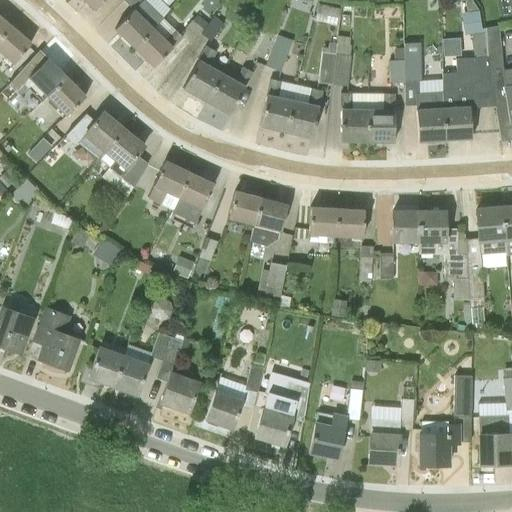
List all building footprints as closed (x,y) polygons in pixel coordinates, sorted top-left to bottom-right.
[(83,0),(94,10),(104,0),(83,0)] [(161,15),(145,0),(123,0),(133,9),(114,29),(133,48),(161,15)] [(464,0),(467,14),(479,12),(471,0),(464,0)] [(338,19),(340,9),(318,4),(315,14),(338,19)] [(482,30),(479,12),(467,14),(469,35),(471,35),(485,33),(486,33),(486,29),(482,30)] [(162,41),(151,31),(164,18),(161,15),(133,48),(153,67),(181,38),(172,30),(162,41)] [(196,37),(207,23),(195,15),(184,28),(196,37)] [(0,37),(10,26),(0,17),(0,37)] [(209,42),(222,24),(212,18),(200,35),(209,42)] [(10,26),(0,37),(0,52),(13,64),(31,43),(10,26)] [(511,68),(503,70),(498,27),(486,29),(486,33),(485,33),(492,88),(500,142),(511,139),(511,68)] [(492,88),(485,33),(471,35),(473,59),(455,60),(455,74),(442,75),(443,109),(444,109),(446,140),(471,138),(469,108),(491,107),(490,89),(492,88)] [(448,52),(462,51),(461,36),(447,36),(448,52)] [(404,82),(420,81),(420,43),(403,44),(403,60),(404,82)] [(328,53),(335,54),(336,45),(329,44),(328,53)] [(335,54),(349,56),(351,46),(349,46),(337,44),(336,45),(335,54)] [(280,72),(287,51),(272,46),(265,66),(280,72)] [(205,101),(219,77),(206,70),(215,54),(204,48),(182,88),(205,101)] [(29,78),(48,97),(66,77),(47,58),(44,60),(37,52),(8,84),(16,91),(29,78)] [(332,85),(335,54),(328,53),(321,53),(318,83),(332,85)] [(349,56),(335,54),(332,85),(347,87),(351,56),(349,56)] [(404,83),(404,82),(403,60),(387,61),(388,83),(404,83)] [(229,115),(250,76),(241,71),(233,85),(219,77),(205,101),(229,115)] [(66,115),(85,97),(66,77),(48,97),(66,115)] [(287,132),(292,104),(276,101),(279,85),(268,83),(259,126),(287,132)] [(311,138),(321,93),(310,91),(307,106),(292,104),(287,132),(311,138)] [(368,111),(367,142),(393,142),(394,94),(382,94),(382,110),(368,111)] [(367,142),(368,111),(352,111),(352,95),(340,95),(340,141),(367,142)] [(444,109),(443,109),(428,110),(428,95),(414,96),(417,142),(446,140),(444,109)] [(77,142),(99,160),(122,130),(101,112),(94,121),(85,114),(65,135),(75,144),(77,142)] [(136,155),(143,147),(122,130),(99,160),(109,167),(101,176),(126,197),(147,164),(136,155)] [(32,146),(27,152),(36,161),(41,155),(32,146)] [(175,197),(187,171),(164,161),(151,187),(146,198),(170,208),(175,197)] [(10,167),(0,176),(0,180),(7,188),(19,177),(10,167)] [(175,197),(170,208),(196,220),(213,184),(187,171),(175,197)] [(0,182),(0,198),(8,192),(0,182)] [(253,224),(260,198),(234,191),(227,217),(253,224)] [(271,228),(280,231),(287,205),(260,198),(253,224),(249,241),(267,245),(271,228)] [(511,206),(501,208),(503,238),(504,238),(511,237),(511,206)] [(335,237),(336,208),(309,207),(308,235),(335,237)] [(335,237),(362,238),(363,210),(336,208),(335,237)] [(504,238),(503,238),(501,208),(475,210),(478,238),(464,240),(465,253),(469,300),(469,307),(484,307),(483,301),(479,254),(488,253),(505,251),(504,238)] [(392,240),(418,241),(419,241),(419,211),(392,211),(392,240)] [(418,255),(434,255),(434,241),(444,241),(444,211),(419,211),(419,241),(418,241),(418,255)] [(50,223),(67,229),(71,217),(53,212),(50,223)] [(70,242),(82,248),(89,231),(76,226),(70,242)] [(198,257),(201,258),(210,261),(217,240),(205,236),(198,257)] [(110,266),(120,250),(101,239),(91,254),(110,266)] [(373,246),(360,245),(358,285),(371,286),(373,246)] [(391,279),(391,253),(379,253),(379,279),(391,279)] [(452,280),(452,301),(469,300),(465,253),(444,253),(444,255),(443,255),(443,280),(452,280)] [(172,272),(187,278),(193,262),(178,256),(172,272)] [(201,258),(198,268),(196,267),(193,278),(203,281),(206,271),(210,261),(201,258)] [(280,296),(286,265),(270,262),(268,270),(264,291),(263,294),(279,298),(280,298),(280,296)] [(437,286),(437,272),(423,272),(423,286),(437,286)] [(279,298),(278,306),(288,308),(290,298),(280,296),(280,298),(279,298)] [(330,316),(344,317),(345,309),(347,300),(332,298),(331,307),(330,316)] [(26,335),(33,317),(2,305),(0,311),(0,344),(16,351),(22,334),(26,335)] [(68,369),(78,340),(64,334),(70,317),(45,308),(35,337),(47,341),(41,360),(68,369)] [(150,356),(162,360),(170,337),(159,333),(150,356)] [(162,360),(174,365),(177,356),(182,341),(173,338),(170,337),(162,360)] [(113,384),(124,354),(98,345),(90,366),(85,365),(79,381),(98,389),(102,379),(113,384)] [(136,394),(147,363),(124,354),(113,384),(136,394)] [(364,371),(379,372),(380,361),(365,360),(364,371)] [(261,368),(253,366),(250,365),(245,387),(245,390),(257,393),(257,392),(262,368),(261,368)] [(198,384),(170,373),(167,381),(159,402),(188,413),(194,394),(198,384)] [(453,376),(453,417),(470,417),(471,377),(453,376)] [(239,410),(240,405),(245,390),(245,387),(219,377),(204,419),(232,429),(239,410)] [(511,409),(511,378),(502,379),(504,410),(511,409)] [(283,445),(291,417),(302,421),(307,389),(288,383),(283,400),(267,394),(254,437),(283,445)] [(349,389),(345,418),(357,420),(361,391),(349,389)] [(411,431),(413,401),(400,400),(399,421),(370,419),(369,442),(367,462),(397,464),(398,444),(399,430),(411,431)] [(341,438),(345,418),(317,412),(308,452),(337,458),(341,438)] [(509,463),(507,417),(478,417),(479,464),(509,463)] [(453,426),(453,425),(447,425),(447,421),(421,422),(421,434),(419,434),(419,445),(419,465),(447,465),(447,445),(459,445),(459,443),(457,443),(457,427),(453,426)]
